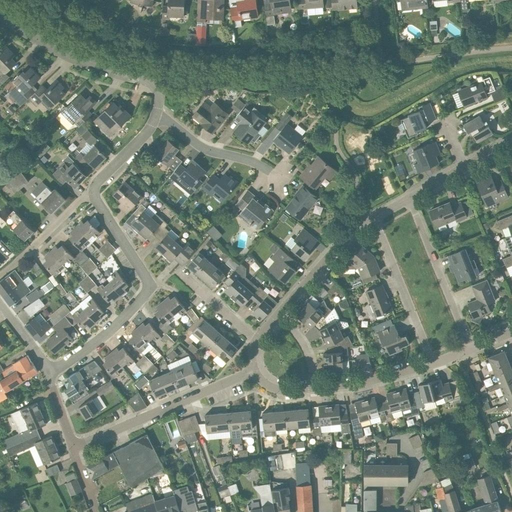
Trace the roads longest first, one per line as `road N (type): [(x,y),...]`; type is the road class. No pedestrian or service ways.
road 1 (residential): [(47,374),(115,326),(147,288),(92,194)]
road 2 (residential): [(154,115),(158,92),(148,80),(76,60),(0,18)]
road 3 (residential): [(74,449),(252,368)]
road 4 (residential): [(469,348),(409,200)]
road 5 (residential): [(432,363),(371,221)]
road 6 (residential): [(280,186),(248,160),(201,148),(154,115)]
road 7 (residential): [(371,221),(277,317)]
road 8 (residential): [(0,274),(92,194)]
road 9 (residential): [(314,389),(432,363)]
